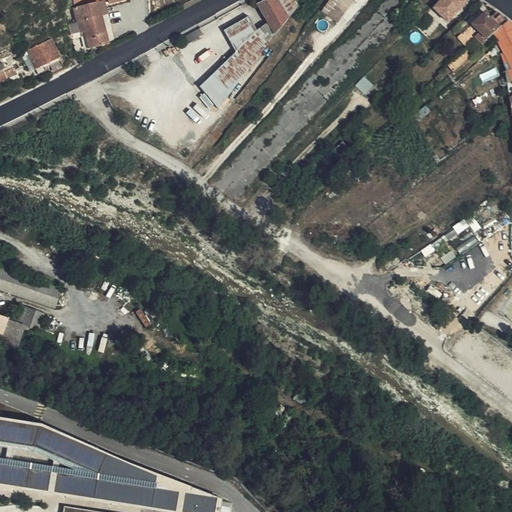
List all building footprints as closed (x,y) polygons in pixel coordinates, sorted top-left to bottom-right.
[(104,1),(104,0),(68,0),(71,9),(99,2),(104,1)] [(305,0),(266,0),(263,3),(283,30),(307,1),(305,0)] [(328,19),(342,0),(331,0),(330,3),(327,9),(324,15),(323,16),(328,19)] [(348,0),(342,0),(328,19),(337,26),(353,3),(348,0)] [(471,4),(464,0),(444,0),(435,9),(450,23),(471,4)] [(106,7),(104,1),(99,2),(102,15),(108,14),(106,7)] [(102,15),(99,2),(71,9),(74,22),(102,15)] [(108,43),(102,15),(74,22),(70,23),(72,34),(80,32),(84,49),(108,43)] [(215,103),(238,86),(243,80),(267,50),(276,39),(266,30),(257,16),(222,41),(236,61),(202,85),(215,103)] [(481,44),(484,47),(489,43),(489,42),(495,37),(509,24),(503,17),(494,24),(487,16),(474,27),(480,34),(479,36),(480,38),(482,36),(486,39),(481,44)] [(511,24),(511,22),(509,24),(495,37),(495,38),(498,44),(503,53),(503,55),(504,54),(509,65),(504,67),(505,75),(511,74),(511,24)] [(54,65),(62,63),(50,37),(25,48),(33,67),(42,63),(48,60),(51,67),(54,65)] [(0,59),(0,65),(8,63),(8,61),(14,58),(13,53),(1,56),(2,59),(0,59)] [(42,63),(33,67),(36,73),(45,69),(43,66),(42,63)] [(64,66),(62,63),(54,65),(51,67),(53,71),(64,66)] [(0,78),(15,72),(12,65),(0,69),(0,78)] [(438,79),(442,83),(448,78),(444,74),(438,79)] [(0,265),(0,286),(24,295),(42,302),(49,283),(0,265)] [(49,283),(42,302),(51,305),(57,286),(49,283)] [(0,343),(25,352),(39,311),(24,306),(18,323),(0,315),(0,343)] [(0,482),(192,511),(220,511),(224,493),(44,417),(0,409),(0,482)] [(200,430),(202,418),(191,416),(190,427),(200,430)]
